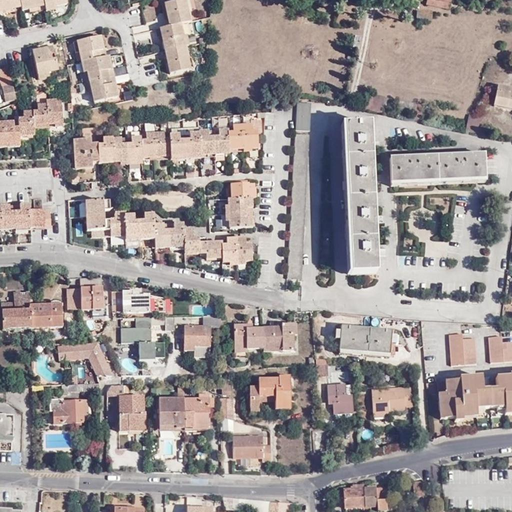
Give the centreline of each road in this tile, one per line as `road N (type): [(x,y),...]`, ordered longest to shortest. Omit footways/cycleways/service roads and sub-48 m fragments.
road 1 (residential): [(298,302),(84,258),(0,256)]
road 2 (unclassified): [(34,481),(313,486)]
road 3 (unclassified): [(313,486),(511,440)]
road 4 (unknown): [(61,184),(235,180)]
road 5 (unknown): [(431,454),(417,368),(336,371)]
